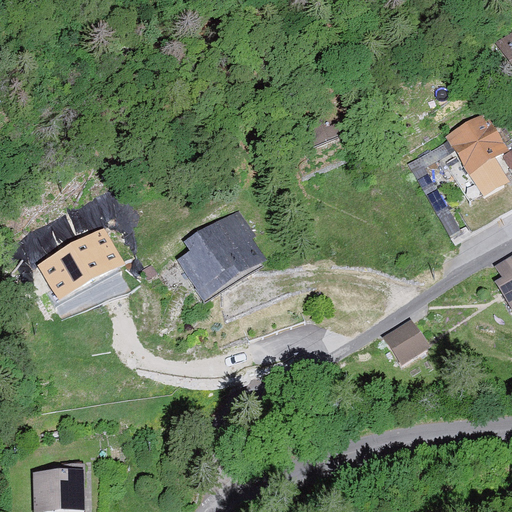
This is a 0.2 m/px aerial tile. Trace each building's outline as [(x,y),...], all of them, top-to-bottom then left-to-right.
[(511,29),(493,40),(511,72),(511,29)] [(475,188),(511,168),(511,124),(509,119),(454,148),(475,188)] [(179,262),(206,302),(266,263),(239,223),(179,262)] [(106,229),(42,265),(62,301),(126,266),(106,229)] [(511,258),(494,270),(511,297),(511,258)] [(238,317),(248,342),(305,321),(295,296),(238,317)] [(430,349),(410,320),(383,339),(403,368),(430,349)] [(33,473),(34,511),(85,511),(83,471),(33,473)]
